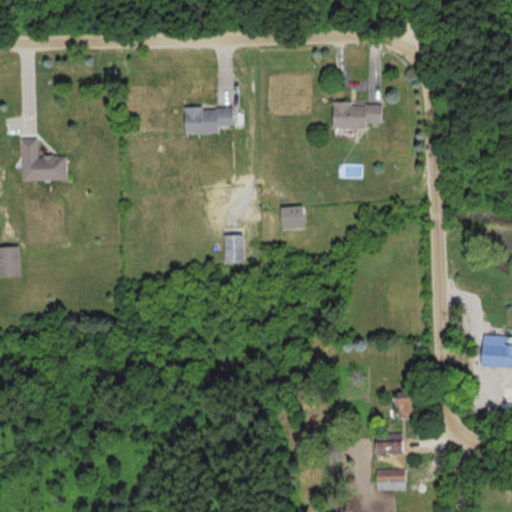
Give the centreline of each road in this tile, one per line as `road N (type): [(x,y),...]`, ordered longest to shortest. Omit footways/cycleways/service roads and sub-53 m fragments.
road 1 (residential): [(405,34),(433,61),(437,95),(442,403),(456,438),(511,446)]
road 2 (residential): [(0,42),(405,34)]
